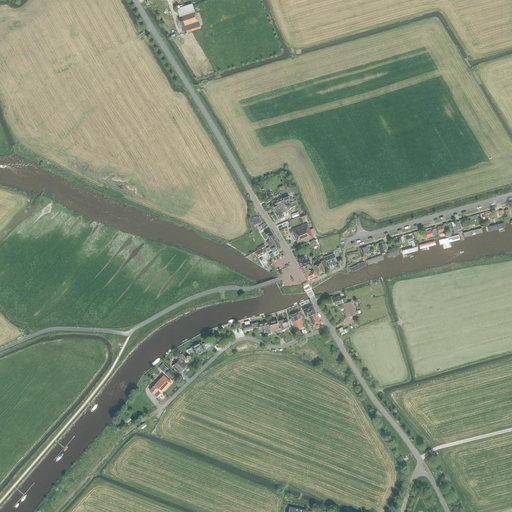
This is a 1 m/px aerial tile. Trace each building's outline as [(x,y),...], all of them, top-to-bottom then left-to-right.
[(195,12),(194,12),(192,4),(176,9),(179,17),(178,17),(182,27),(199,21),(195,12)] [(199,21),(182,27),(184,34),(192,31),(201,28),(199,21)] [(290,200),(288,195),(287,196),(286,193),(280,195),(282,197),(275,201),(273,201),(276,206),(277,206),(282,203),(290,200)] [(277,206),(276,206),(273,208),(278,219),(284,216),(283,213),(286,211),(282,203),(277,206)] [(259,217),(251,220),(253,226),(261,223),(259,217)] [(307,224),(292,230),(297,244),(313,238),(312,235),(310,230),(307,224)] [(492,234),(509,230),(507,225),(490,229),(492,234)] [(482,228),(464,233),(465,238),(483,233),(482,228)] [(273,246),(278,243),(269,229),(264,233),(270,242),(268,243),(270,247),(273,245),(273,246)] [(459,235),(439,241),(440,245),(460,240),(459,235)] [(435,241),(419,246),(421,250),(436,246),(435,241)] [(266,249),(265,249),(266,251),(267,252),(271,249),(273,252),(277,250),(280,248),(281,247),(278,243),(273,246),(273,245),(270,247),(266,249)] [(264,252),(262,249),(254,253),(257,258),(265,254),(264,252)] [(334,261),(336,260),(334,254),(325,257),(329,267),(336,265),(334,261)] [(311,264),(310,261),(309,259),(307,259),(305,255),(297,259),(299,262),(298,262),(301,268),(306,266),(311,264)] [(382,255),(367,261),(368,265),(384,260),(382,255)] [(317,274),(324,272),(323,269),(325,268),(324,266),(322,261),(320,262),(321,263),(314,266),(317,274)] [(364,262),(351,268),(353,272),(366,266),(364,262)] [(309,271),(306,266),(301,268),(307,280),(317,276),(314,270),(311,272),(310,270),(309,271)] [(347,318),(355,315),(351,301),(347,303),(346,298),(342,299),(341,296),(333,299),(335,305),(342,303),(347,318)] [(314,326),(320,323),(316,314),(312,306),(303,310),(306,317),(309,316),(314,326)] [(300,316),(302,315),(301,311),(298,312),(289,315),(291,319),(290,320),(292,325),(294,331),(304,327),(300,317),(300,316)] [(286,328),(290,327),(287,319),(284,321),(283,319),(279,321),(282,330),(286,328)] [(271,331),(279,329),(277,320),(268,322),(270,329),(268,329),(268,332),(269,334),(272,334),(271,331)] [(258,327),(259,331),(259,332),(263,331),(263,333),(268,332),(268,329),(270,329),(268,322),(258,325),(257,323),(243,326),(244,330),(252,328),(258,327)] [(205,350),(212,347),(209,341),(202,345),(201,342),(191,347),(195,355),(205,351),(205,350)] [(185,367),(187,365),(180,359),(172,367),(179,373),(181,372),(186,367),(185,367)] [(164,373),(168,369),(165,365),(163,364),(159,368),(161,369),(164,373)] [(171,379),(174,375),(169,370),(165,374),(171,379)] [(162,393),(171,382),(163,375),(150,390),(157,397),(161,392),(162,393)]
